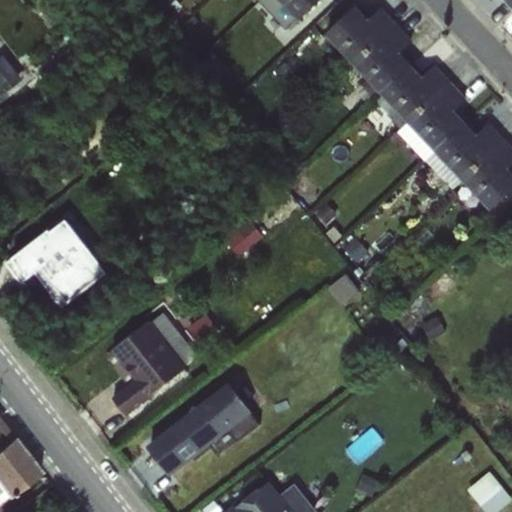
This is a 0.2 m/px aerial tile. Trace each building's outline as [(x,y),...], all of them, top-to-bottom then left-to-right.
[(280,0),(260,0),(287,27),(296,17),(280,0)] [(280,0),(296,17),(300,20),(320,0),(280,0)] [(169,3),(161,9),(171,22),(179,15),(169,3)] [(353,63),(397,24),(382,7),(369,19),(356,4),(326,35),(353,63)] [(189,18),(181,26),(192,37),(200,30),(189,18)] [(397,24),(353,63),(381,93),(411,64),(401,52),(413,41),(397,24)] [(210,52),(197,65),(211,80),(224,68),(210,52)] [(411,64),(381,93),(383,95),(407,120),(450,81),(435,65),(423,76),(411,64)] [(450,81),(407,120),(422,137),(435,150),(465,122),(455,110),(467,100),(450,81)] [(407,120),(383,95),(376,102),(415,144),(422,137),(407,120)] [(247,101),(239,109),(249,119),(257,111),(247,101)] [(465,122),(435,150),(463,180),(507,142),(490,122),(477,134),(465,122)] [(511,146),(507,142),(463,180),(491,210),(511,190),(511,171),(509,168),(511,165),(511,146)] [(276,145),(269,152),(280,164),(287,158),(276,145)] [(305,187),(298,193),(311,209),(319,203),(305,187)] [(327,203),(316,212),(326,224),(337,215),(327,203)] [(67,212),(1,253),(17,280),(36,268),(50,292),(98,263),(67,212)] [(253,220),(227,241),(240,256),(265,235),(253,220)] [(346,274),(327,288),(340,305),(359,290),(346,274)] [(164,312),(148,321),(185,368),(198,356),(164,312)] [(205,315),(189,328),(200,342),(217,329),(205,315)] [(433,317),(420,323),(428,337),(440,331),(433,317)] [(185,368),(148,321),(113,348),(137,380),(113,398),(125,414),(185,368)] [(157,476),(251,417),(229,382),(135,441),(157,476)] [(0,499),(40,467),(0,418),(0,499)] [(491,511),(496,511),(511,499),(511,489),(493,467),(470,486),(491,511)] [(248,508),(242,511),(322,511),(298,478),(279,492),(268,477),(240,497),(248,508)] [(241,498),(223,511),(237,511),(246,505),(241,498)]
